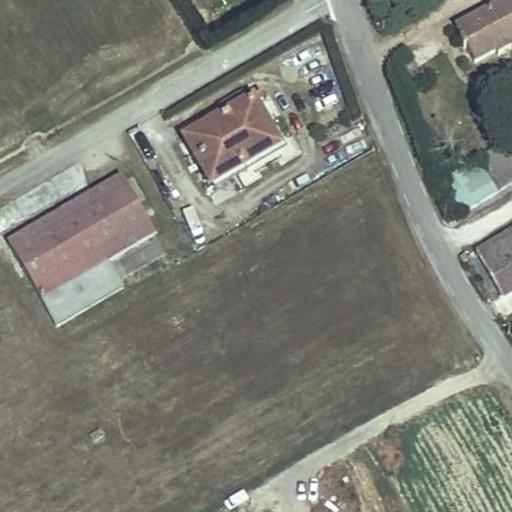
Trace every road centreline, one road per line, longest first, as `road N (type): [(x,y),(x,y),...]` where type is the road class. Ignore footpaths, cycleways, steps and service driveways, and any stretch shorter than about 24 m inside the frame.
road 1 (unclassified): [(511,369),(431,237),(343,0)]
road 2 (unknown): [(362,56),(481,0)]
